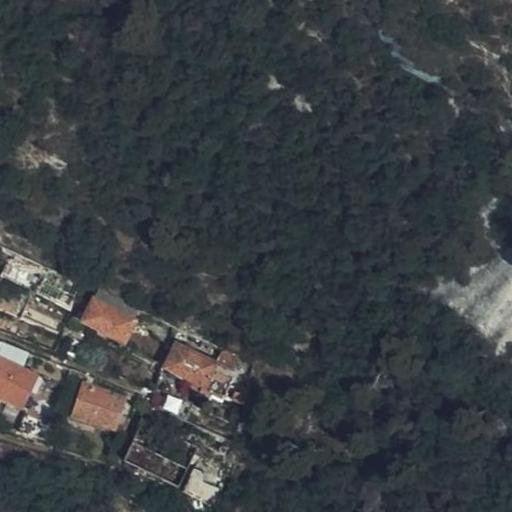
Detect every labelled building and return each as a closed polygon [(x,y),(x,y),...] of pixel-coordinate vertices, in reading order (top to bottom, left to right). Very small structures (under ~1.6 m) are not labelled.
[(123,344),(134,323),(94,302),(82,324),(123,344)] [(0,359),(17,367),(22,352),(0,343),(0,359)] [(213,366),(168,344),(161,367),(202,387),(213,366)] [(0,402),(19,411),(32,378),(0,364),(0,402)] [(107,430),(116,405),(78,388),(68,415),(107,430)] [(18,436),(42,445),(49,425),(25,415),(18,436)]
